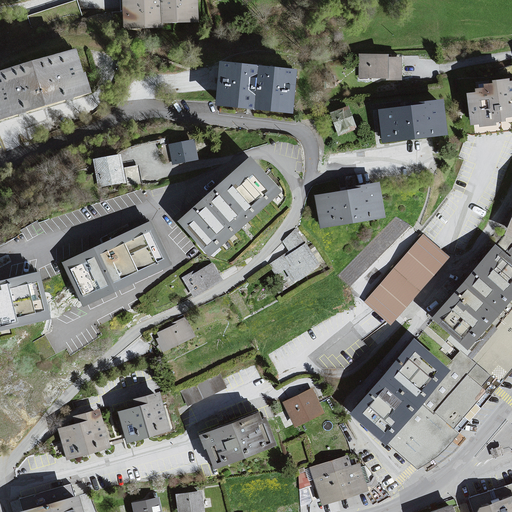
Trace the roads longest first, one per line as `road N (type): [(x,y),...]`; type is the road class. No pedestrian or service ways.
road 1 (residential): [(0,171),(144,107),(284,126),(303,133),(311,151),(299,206),(266,255),(215,295),(135,329),(70,388),(0,479)]
road 2 (residential): [(381,511),(457,464),(511,400)]
